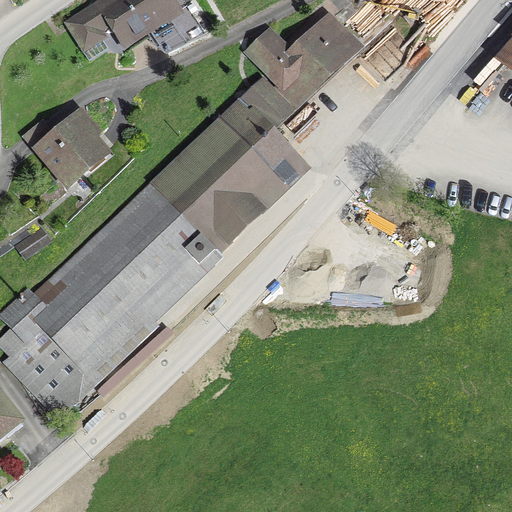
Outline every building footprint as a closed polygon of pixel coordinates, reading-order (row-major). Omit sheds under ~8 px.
[(111,27),(124,46),(142,35),(150,44),(166,55),(203,37),(184,7),(175,13),(166,0),(110,0),(99,7),(99,8),(85,18),(84,17),(69,26),(83,48),(98,38),(96,36),(111,27)] [(271,93),(263,85),(239,107),(265,135),(355,50),(328,22),(287,60),(267,38),(247,56),(277,88),(271,93)] [(0,318),(11,330),(0,340),(0,345),(61,410),(90,383),(86,369),(268,197),(263,192),(293,164),(265,135),(239,107),(153,189),(151,187),(33,299),(26,292),(0,317),(0,318)] [(36,151),(66,187),(103,157),(91,142),(96,137),(79,116),(36,151)] [(30,237),(14,248),(24,261),(40,250),(30,237)] [(0,403),(0,436),(2,435),(5,438),(19,427),(0,403)]
